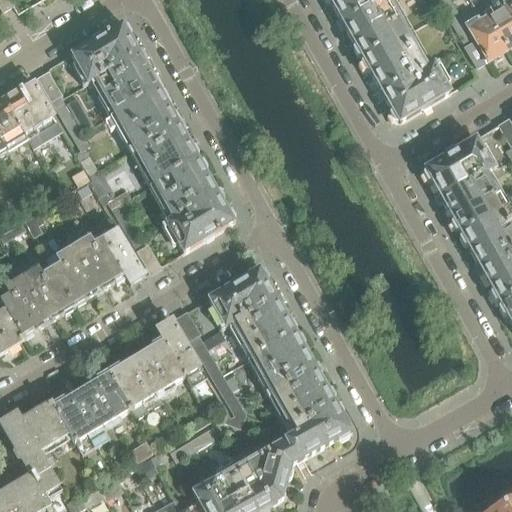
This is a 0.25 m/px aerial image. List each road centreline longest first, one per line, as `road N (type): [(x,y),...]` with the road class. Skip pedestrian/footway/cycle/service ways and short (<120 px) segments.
road 1 (residential): [(0,395),(275,231)]
road 2 (residential): [(145,0),(275,231)]
road 3 (residential): [(507,392),(383,170)]
road 4 (residential): [(275,231),(396,453)]
road 5 (residential): [(383,170),(292,0)]
road 6 (residential): [(0,78),(131,0)]
road 7 (residential): [(511,92),(383,170)]
road 8 (residential): [(507,392),(396,453)]
